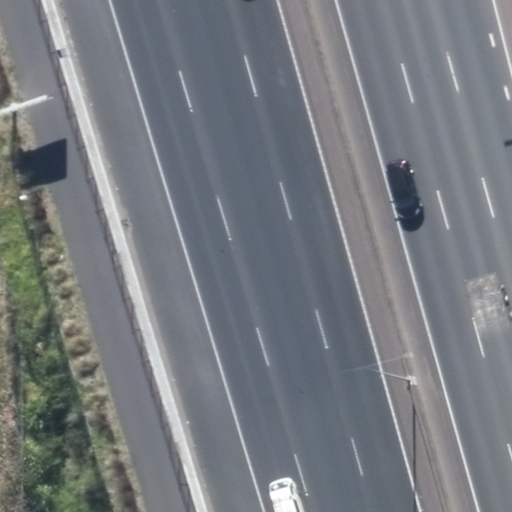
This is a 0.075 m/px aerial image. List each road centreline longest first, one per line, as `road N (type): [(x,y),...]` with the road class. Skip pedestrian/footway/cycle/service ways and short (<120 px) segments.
road 1 (motorway): [(369,511),(225,0)]
road 2 (motorway): [(395,0),(511,419)]
